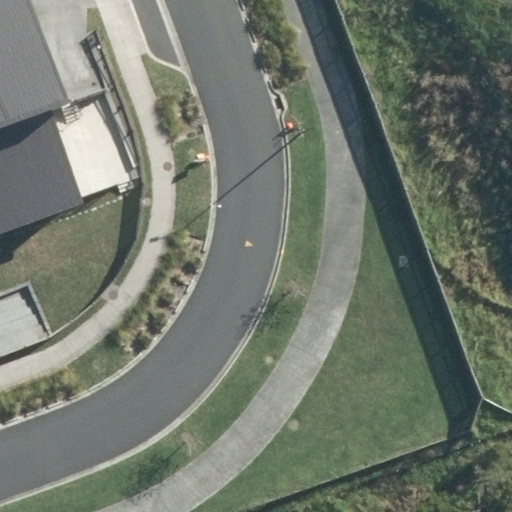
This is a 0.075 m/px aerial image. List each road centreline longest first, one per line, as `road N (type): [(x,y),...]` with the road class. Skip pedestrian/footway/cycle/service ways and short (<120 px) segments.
road 1 (residential): [(209,0),(253,115),(263,206),(253,264),(211,340)]
road 2 (residential): [(0,456),(106,418),(211,340)]
